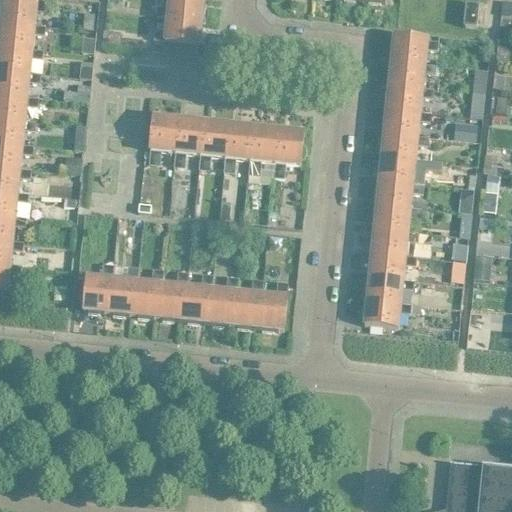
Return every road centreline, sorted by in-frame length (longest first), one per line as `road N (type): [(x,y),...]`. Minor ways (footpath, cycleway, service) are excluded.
road 1 (residential): [(314,376),(348,45),(247,32),(249,0)]
road 2 (residential): [(314,376),(0,345)]
road 3 (residential): [(511,396),(383,383)]
road 4 (residential): [(374,511),(383,383)]
